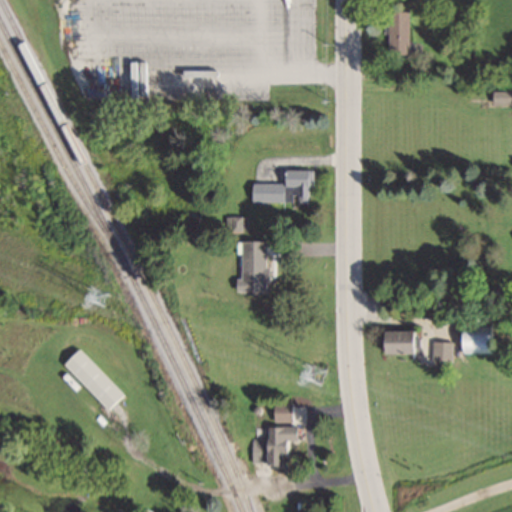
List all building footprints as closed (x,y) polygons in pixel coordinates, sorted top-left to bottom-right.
[(410,12),(387,12),(387,55),(410,55),(410,12)] [(511,101),(511,89),(496,89),(496,102),(511,101)] [(252,200),(314,201),(315,168),(286,168),(286,182),(252,181),(252,200)] [(497,352),(497,323),(464,323),(464,352),(497,352)] [(387,329),(387,351),(424,351),(423,329),(387,329)] [(455,340),(437,340),(437,359),(455,359),(455,340)] [(128,394),(82,347),(66,363),(112,410),(128,394)] [(277,419),(304,419),(304,402),(277,402),(277,419)] [(303,439),(303,425),(271,425),(271,437),(253,437),(253,463),(292,463),(292,439),(303,439)]
